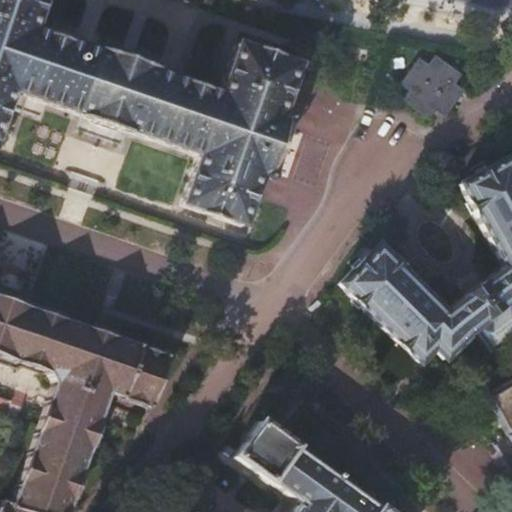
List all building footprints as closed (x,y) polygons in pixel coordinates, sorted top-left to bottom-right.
[(276,124),(296,66),(234,45),(217,94),(47,35),(52,21),(38,16),(43,0),(0,0),(0,124),(6,107),(20,112),(25,98),(195,156),(178,205),(241,227),(260,170),(268,172),(276,148),(284,126),(276,124)] [(419,63),(404,84),(413,90),(406,100),(427,115),(433,106),(443,113),(458,92),(449,85),(456,75),(435,60),(428,70),(419,63)] [(375,247),(337,284),(416,363),(431,349),(442,359),(465,337),(474,331),(490,353),(506,346),(511,341),(511,175),(503,160),(457,186),(503,267),(468,293),(441,313),(375,247)] [(0,361),(47,377),(51,384),(10,504),(1,501),(0,502),(0,511),(66,511),(107,395),(148,409),(166,356),(61,321),(58,316),(38,308),(32,297),(12,291),(0,286),(0,361)] [(511,385),(490,397),(511,437),(495,446),(507,468),(511,465),(511,385)] [(376,511),(375,511),(295,453),(255,424),(231,457),(271,486),(295,503),(288,511),(376,511)]
